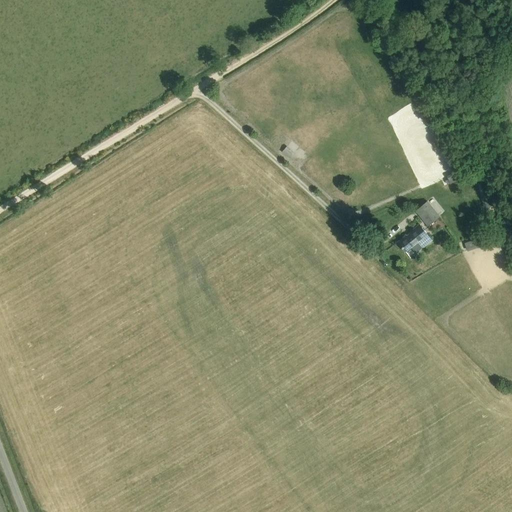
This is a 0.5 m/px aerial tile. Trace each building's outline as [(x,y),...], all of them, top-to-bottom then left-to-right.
[(292,157),(297,151),(290,145),(285,150),(292,157)] [(452,183),(465,177),(462,169),(449,175),(452,183)] [(486,207),(500,205),(495,180),(481,182),(486,207)] [(428,226),(440,216),(428,201),(416,211),(428,226)] [(421,226),(400,240),(407,251),(412,247),(417,253),(433,241),(421,226)] [(469,249),(483,245),(481,237),(467,242),(469,249)]
